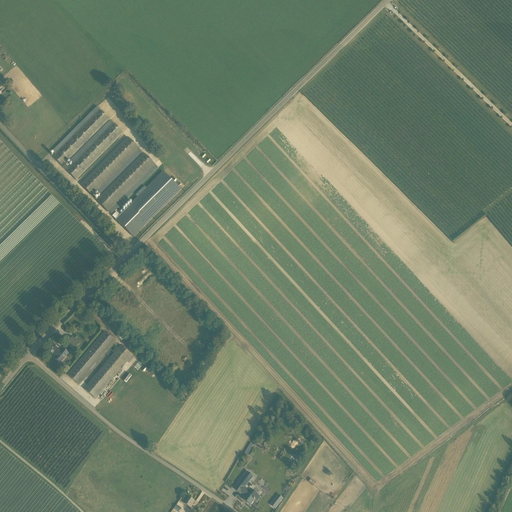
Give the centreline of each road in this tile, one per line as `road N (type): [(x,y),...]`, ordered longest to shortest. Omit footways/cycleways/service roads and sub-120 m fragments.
road 1 (unclassified): [(127,255),(388,0)]
road 2 (unclassified): [(232,511),(28,356)]
road 3 (unclassified): [(127,255),(0,124)]
road 4 (unclassified): [(28,356),(127,255)]
